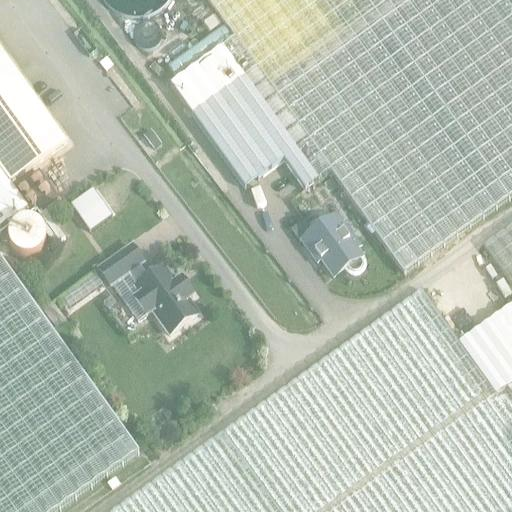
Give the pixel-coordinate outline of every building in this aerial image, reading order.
[(107,0),(108,0),(111,4),(117,7),(122,9),(129,10),(136,10),(143,8),(148,6),(154,0),(107,0)] [(511,0),(204,0),(235,42),(221,52),(317,185),(330,176),(404,278),(511,200),(511,0)] [(214,18),(203,25),(210,34),(220,26),(214,18)] [(0,148),(46,115),(0,51),(0,148)] [(305,194),(317,185),(221,52),(171,89),(245,193),(284,165),(305,194)] [(0,511),(60,511),(139,457),(0,262),(0,234),(28,214),(32,219),(59,200),(39,173),(12,193),(9,189),(16,184),(68,146),(46,115),(0,148),(0,511)] [(150,133),(143,138),(154,152),(161,147),(150,133)] [(93,191),(70,208),(90,235),(113,219),(93,191)] [(60,202),(45,213),(53,222),(67,212),(60,202)] [(45,214),(35,222),(55,249),(65,241),(45,214)] [(335,282),(348,272),(351,276),(355,277),(359,276),(362,273),(364,269),(363,266),(361,263),(363,261),(357,253),(360,250),(337,218),(302,244),(313,259),(316,256),(335,282)] [(302,244),(313,236),(304,223),(290,232),(300,245),(302,244)] [(511,511),(511,228),(483,249),(511,288),(511,386),(496,398),(458,346),(421,294),(254,414),(119,511),(511,511)] [(140,269),(144,266),(132,250),(100,273),(111,289),(129,277),(138,290),(136,291),(141,298),(135,302),(147,319),(153,315),(170,339),(199,318),(188,303),(193,299),(181,282),(174,287),(169,281),(171,279),(165,271),(149,282),(140,269)] [(95,276),(62,299),(69,310),(102,287),(95,276)] [(511,306),(458,346),(496,398),(511,386),(511,306)] [(53,307),(43,314),(59,337),(69,330),(53,307)]
